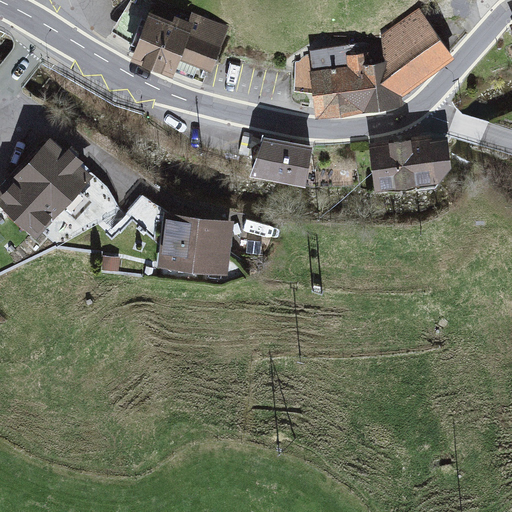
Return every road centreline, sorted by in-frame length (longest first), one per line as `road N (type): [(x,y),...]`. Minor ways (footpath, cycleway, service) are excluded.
road 1 (tertiary): [(50,28),(128,75),(228,112),(328,129),(416,111)]
road 2 (tertiary): [(416,111),(511,7)]
